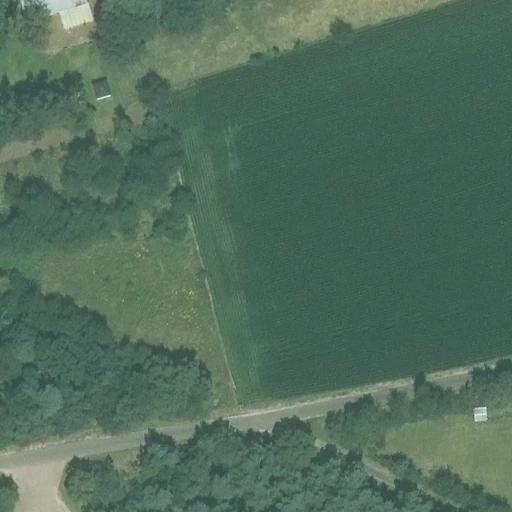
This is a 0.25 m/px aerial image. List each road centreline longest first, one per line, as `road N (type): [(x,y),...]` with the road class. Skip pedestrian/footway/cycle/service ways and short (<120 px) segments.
road 1 (unclassified): [(0,464),(268,417)]
road 2 (unclassified): [(268,417),(511,368)]
road 3 (unclassified): [(462,511),(276,428),(268,417)]
